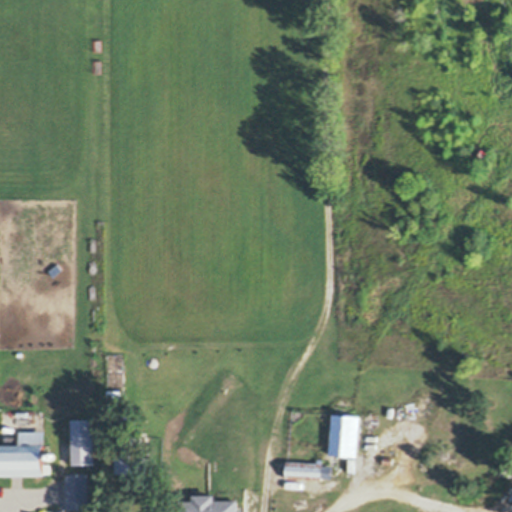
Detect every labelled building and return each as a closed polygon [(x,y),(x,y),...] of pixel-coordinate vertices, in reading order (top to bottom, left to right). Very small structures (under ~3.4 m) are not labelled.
[(50,271),(59,263),(64,270),(55,277),(50,271)] [(331,455),(334,414),(362,416),(358,457),(331,455)] [(74,421),(97,421),(97,465),(74,465),(74,421)] [(2,475),(2,443),(21,443),(21,430),(46,430),(47,475),(2,475)] [(333,466),(332,479),(325,479),(325,481),(289,479),(290,461),(326,463),(326,466),(333,466)] [(69,474),(90,474),(91,509),(70,509),(69,474)] [(184,511),(184,502),(197,502),(197,496),(218,496),(218,502),(241,502),(241,511),(184,511)]
